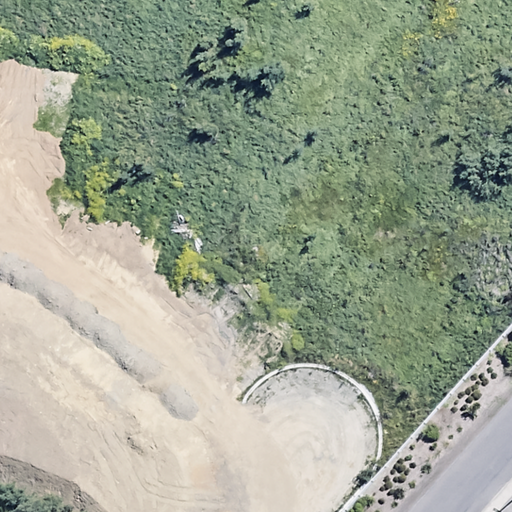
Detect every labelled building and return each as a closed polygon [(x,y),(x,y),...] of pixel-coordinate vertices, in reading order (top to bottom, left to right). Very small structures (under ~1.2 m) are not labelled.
[(37,330),(49,333),(51,326),(69,332),(76,310),(32,297),(25,318),(40,322),(37,330)] [(105,322),(100,340),(136,348),(140,331),(105,322)] [(170,362),(150,355),(139,391),(159,397),(170,362)] [(140,400),(82,383),(75,406),(54,400),(49,418),(41,415),(37,429),(18,423),(10,449),(36,457),(31,472),(99,492),(102,481),(123,487),(134,451),(126,448),(140,400)] [(0,473),(15,427),(0,421),(0,473)] [(206,478),(181,465),(168,491),(193,504),(206,478)]
